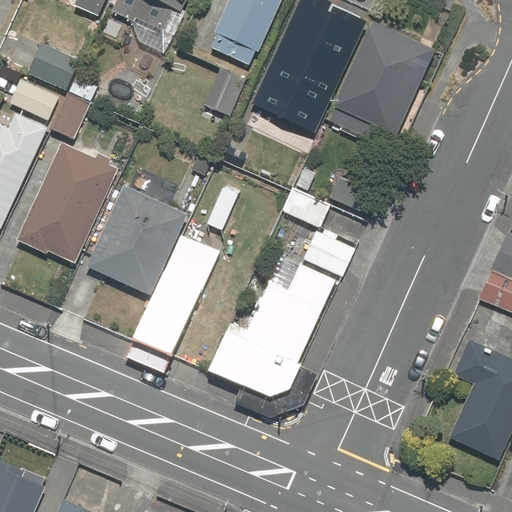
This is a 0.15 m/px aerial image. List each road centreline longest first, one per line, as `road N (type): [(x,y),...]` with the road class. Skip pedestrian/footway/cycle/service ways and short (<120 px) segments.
road 1 (residential): [(511,49),(318,492)]
road 2 (residential): [(0,358),(318,492)]
